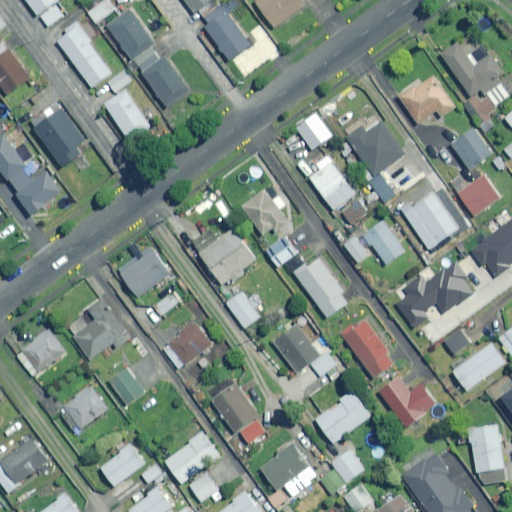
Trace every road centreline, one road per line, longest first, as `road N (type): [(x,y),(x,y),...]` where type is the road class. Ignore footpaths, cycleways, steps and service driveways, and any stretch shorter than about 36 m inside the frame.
road 1 (tertiary): [(142,197),(410,0)]
road 2 (residential): [(2,0),(142,197)]
road 3 (residential): [(0,362),(104,511)]
road 4 (tertiary): [(0,302),(142,197)]
road 5 (unknown): [(244,121),(162,0)]
